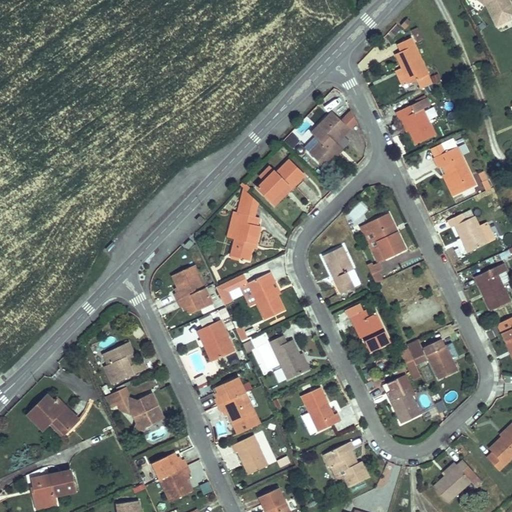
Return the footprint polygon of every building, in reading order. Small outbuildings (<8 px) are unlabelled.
[(478,0),(486,5),(496,25),(511,17),(511,7),(508,0),(478,0)] [(401,25),(405,29),(411,22),(407,19),(401,25)] [(387,34),(392,38),(401,29),(396,24),(387,34)] [(411,30),(417,42),(423,39),(417,27),(411,30)] [(402,68),(409,83),(417,80),(421,88),(432,83),(428,74),(411,37),(397,44),(401,51),(395,54),(402,68)] [(396,71),(403,86),(409,83),(402,68),(396,71)] [(431,77),(434,82),(440,78),(438,73),(431,77)] [(415,83),(403,87),(406,93),(417,89),(415,83)] [(409,130),(416,144),(435,135),(422,109),(430,105),(426,98),(416,102),(396,112),(400,119),(401,119),(403,118),(409,130)] [(341,121),(350,129),(357,122),(351,111),(341,121)] [(310,153),(324,168),(340,152),(334,146),(336,143),(350,129),(341,121),(332,112),(311,133),(320,142),(310,153)] [(401,119),(406,131),(409,130),(403,118),(401,119)] [(285,141),(292,148),(299,141),(292,134),(285,141)] [(334,146),(340,152),(343,149),(336,143),(334,146)] [(432,148),(436,156),(445,152),(440,144),(432,148)] [(296,152),(297,154),(299,155),(301,155),(303,154),(304,153),(306,150),(305,148),(305,147),(303,145),(300,145),(298,145),(296,147),(295,150),(296,152)] [(443,166),(456,194),(475,185),(457,146),(445,152),(436,156),(434,157),(439,167),(443,166)] [(257,187),(271,201),(287,185),(291,189),(304,176),(288,160),(275,173),(273,171),(264,180),(257,187)] [(260,176),(264,180),(273,171),(269,166),(260,176)] [(439,167),(452,196),(456,194),(443,166),(439,167)] [(479,174),(482,181),(487,179),(483,171),(479,174)] [(482,182),(486,191),(491,188),(487,179),(482,182)] [(244,188),(246,191),(249,187),(243,181),(240,185),(244,188)] [(271,201),(275,205),(291,189),(287,185),(271,201)] [(238,212),(254,216),(257,202),(246,191),(244,188),(238,212)] [(462,214),(465,220),(474,216),(471,210),(462,214)] [(231,256),(249,260),(252,248),(253,244),(256,244),(260,226),(257,225),(259,218),(254,216),(238,212),(238,213),(234,212),(228,237),(235,239),(231,256)] [(386,214),(393,229),(390,230),(392,234),(397,231),(388,213),(386,214)] [(379,262),(405,249),(397,231),(392,234),(390,230),(393,229),(386,214),(368,222),(379,245),(371,249),(378,262),(379,262)] [(455,225),(468,252),(487,243),(479,226),(474,216),(465,220),(462,214),(461,214),(448,220),(451,227),(455,225)] [(197,221),(201,225),(205,220),(202,217),(197,221)] [(360,226),(371,249),(379,245),(368,222),(360,226)] [(479,226),(487,242),(494,239),(487,223),(479,226)] [(193,243),(190,240),(185,245),(189,248),(193,243)] [(343,246),(323,255),(333,278),(338,276),(341,284),(337,286),(340,293),(354,287),(347,272),(353,269),(343,246)] [(499,254),(502,260),(511,256),(508,250),(499,254)] [(367,264),(372,274),(378,271),(382,269),(379,262),(378,262),(371,265),(370,263),(367,264)] [(484,296),(491,310),(510,301),(497,275),(506,270),(503,263),(475,276),(478,284),(480,283),(486,295),(484,296)] [(175,293),(178,300),(205,288),(194,265),(172,275),(179,291),(175,293)] [(376,283),(382,280),(378,271),(372,274),(376,283)] [(265,319),(284,310),(277,295),(271,282),(274,281),(270,272),(248,283),(243,274),(216,287),(224,305),(233,301),(229,292),(240,286),(250,306),(257,303),(265,319)] [(333,278),(337,286),(341,284),(338,276),(333,278)] [(271,282),(277,295),(280,293),(274,281),(271,282)] [(185,305),(190,314),(212,303),(205,288),(178,300),(181,307),(182,306),(185,305)] [(216,303),(219,309),(225,306),(222,300),(216,303)] [(220,310),(224,317),(229,315),(226,308),(220,310)] [(363,337),(370,351),(389,342),(376,313),(368,317),(365,310),(350,317),(354,324),(357,323),(363,337)] [(232,322),(236,329),(242,326),(239,319),(232,322)] [(220,320),(197,331),(200,338),(205,336),(215,359),(234,351),(220,320)] [(354,324),(360,338),(363,337),(357,323),(354,324)] [(236,329),(241,341),(248,338),(242,326),(236,329)] [(511,352),(511,353),(511,355),(511,327),(501,333),(505,341),(507,340),(511,349),(511,352)] [(245,331),(247,336),(255,332),(253,328),(245,331)] [(270,341),(288,379),(307,370),(299,354),(292,339),(286,342),(283,335),(270,341)] [(200,338),(211,361),(215,359),(205,336),(200,338)] [(407,345),(413,359),(424,354),(417,339),(407,345)] [(424,347),(439,379),(457,370),(454,364),(445,345),(444,346),(441,339),(424,347)] [(243,343),(246,351),(254,347),(251,340),(243,343)] [(104,366),(113,384),(146,368),(142,360),(137,362),(129,366),(125,357),(133,353),(128,342),(103,354),(108,364),(104,366)] [(445,345),(454,364),(457,362),(448,344),(445,345)] [(400,352),(406,364),(413,360),(408,349),(400,352)] [(195,373),(206,369),(199,351),(189,355),(195,373)] [(125,357),(129,366),(137,362),(133,353),(125,357)] [(299,354),(307,370),(310,368),(302,353),(299,354)] [(236,354),(222,361),(226,369),(240,362),(236,354)] [(413,359),(416,365),(427,360),(424,354),(413,359)] [(406,364),(410,374),(418,370),(413,360),(406,364)] [(410,374),(413,379),(421,376),(418,370),(410,374)] [(396,378),(403,394),(410,391),(412,394),(414,393),(405,374),(396,378)] [(196,379),(199,385),(206,381),(203,376),(196,379)] [(217,398),(215,398),(218,405),(245,392),(238,377),(215,387),(218,393),(220,396),(217,398)] [(390,401),(401,423),(421,414),(412,394),(410,391),(403,394),(396,378),(382,385),(386,393),(391,391),(394,398),(390,401)] [(301,396),(317,431),(341,420),(337,413),(334,414),(330,407),(328,408),(327,404),(329,403),(321,386),(301,396)] [(146,425),(163,417),(152,393),(137,400),(127,396),(128,394),(125,387),(105,397),(110,408),(117,405),(119,409),(133,414),(136,422),(145,426),(146,425)] [(386,393),(390,401),(394,398),(391,391),(386,393)] [(228,413),(237,434),(260,423),(245,392),(218,405),(222,412),(223,411),(226,410),(228,413)] [(47,395),(28,414),(42,429),(49,422),(52,420),(65,433),(79,419),(66,407),(63,411),(53,401),(47,395)] [(53,401),(63,411),(66,407),(57,397),(53,401)] [(270,402),(274,410),(281,407),(277,398),(270,402)] [(434,404),(439,413),(446,409),(441,400),(434,404)] [(49,422),(62,435),(65,433),(52,420),(49,422)] [(134,427),(144,431),(146,425),(145,426),(136,422),(134,427)] [(511,423),(500,435),(502,437),(511,427),(511,423)] [(487,457),(498,470),(511,456),(511,427),(489,449),(492,452),(487,457)] [(238,451),(249,474),(267,465),(253,435),(232,445),(235,452),(238,451)] [(338,463),(344,476),(349,486),(368,476),(361,461),(354,464),(352,461),(355,459),(351,451),(354,449),(350,441),(324,454),(330,467),(331,466),(338,463)] [(152,463),(159,479),(186,466),(183,459),(182,460),(179,461),(177,458),(174,452),(152,463)] [(433,486),(447,502),(471,481),(476,487),(482,482),(463,460),(457,465),(445,476),(433,486)] [(331,466),(337,480),(344,476),(338,463),(331,466)] [(442,473),(445,476),(457,465),(454,463),(442,473)] [(159,479),(170,501),(192,491),(187,478),(185,475),(188,473),(189,473),(186,466),(159,479)] [(33,492),(35,505),(46,503),(45,500),(54,498),(54,496),(75,491),(70,470),(32,478),(35,491),(33,492)] [(200,485),(204,494),(212,490),(208,481),(200,485)] [(136,492),(146,488),(144,484),(134,488),(136,492)] [(268,510),(269,511),(289,511),(278,487),(258,497),(265,511),(268,510)] [(35,505),(36,508),(56,504),(54,498),(45,500),(46,503),(35,505)] [(140,511),(139,500),(116,504),(116,511),(140,511)]
